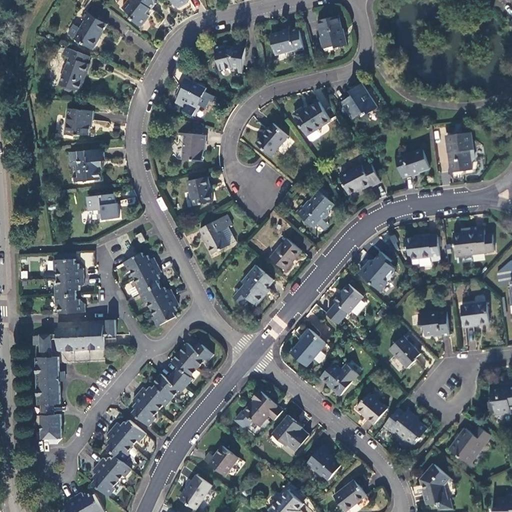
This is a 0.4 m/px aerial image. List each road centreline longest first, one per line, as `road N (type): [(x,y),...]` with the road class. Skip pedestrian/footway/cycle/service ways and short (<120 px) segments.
road 1 (residential): [(201,306),(140,178),(135,146),(143,97),(189,29),(296,0)]
road 2 (unclassified): [(357,0),(368,41),(354,69),(274,90),(241,118),(231,163),(260,192)]
road 3 (unclassified): [(252,354),(366,224),(411,206),(474,197)]
road 4 (unclassified): [(399,511),(394,482),(364,449),(252,354)]
road 5 (secondary): [(0,311),(18,511)]
road 6 (unclassified): [(144,511),(173,451),(252,354)]
road 7 (residential): [(147,352),(58,466)]
road 8 (residential): [(476,363),(448,366),(424,393),(451,417),(467,395)]
road 9 (residential): [(147,352),(106,277),(99,243)]
